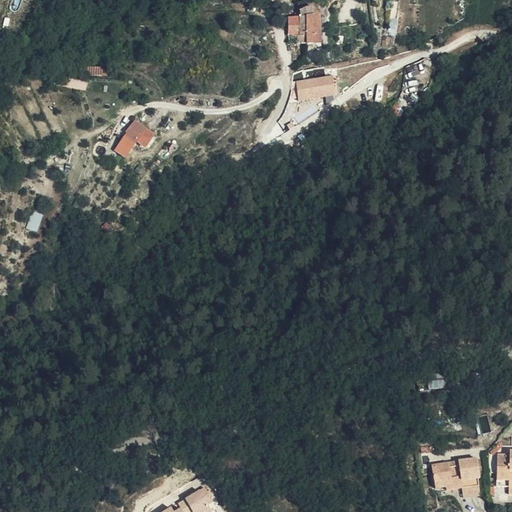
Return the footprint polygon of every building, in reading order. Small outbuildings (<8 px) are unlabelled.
[(329,23),(328,12),(322,12),(321,4),(309,5),(308,15),(308,20),(308,26),(309,34),(309,41),(318,41),(318,33),(318,26),(322,25),(329,23)] [(308,15),(309,5),(300,5),(299,11),(297,17),(298,27),(298,32),(300,41),(309,41),(309,34),(308,26),(308,20),(308,15)] [(328,40),(331,40),(330,31),(329,23),(322,25),(318,26),(318,33),(318,41),(328,40)] [(298,80),(301,99),(326,97),(328,106),(341,95),(338,76),(298,80)] [(163,134),(144,121),(135,136),(145,143),(147,140),(156,145),(163,134)] [(28,227),(38,230),(43,213),(33,210),(28,227)] [(511,452),(509,452),(508,456),(496,456),(495,487),(507,487),(507,494),(511,494),(511,452)] [(438,492),(445,491),(445,486),(451,485),(450,479),(459,478),(460,489),(462,497),(479,495),(476,479),(479,478),(476,459),(430,467),(433,488),(437,488),(438,492)] [(445,486),(445,491),(460,489),(459,478),(450,479),(451,485),(445,486)] [(205,487),(184,497),(192,511),(200,511),(210,507),(208,504),(213,501),(205,487)]
